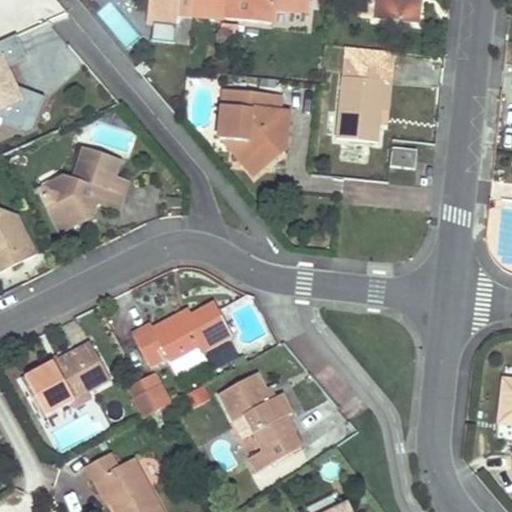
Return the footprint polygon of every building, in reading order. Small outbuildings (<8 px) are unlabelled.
[(150,0),(149,41),(176,44),(179,14),(194,16),(195,0),(150,0)] [(195,0),(194,16),(273,24),(275,9),(310,12),(311,0),(195,0)] [(422,0),(378,0),(377,19),(420,22),(422,0)] [(0,118),(4,120),(2,124),(22,131),(28,116),(37,119),(45,98),(14,86),(6,68),(28,58),(18,37),(0,44),(0,118)] [(384,81),(368,79),(369,60),(355,59),(354,77),(344,76),(338,139),(379,143),(382,112),(384,81)] [(394,63),(369,60),(368,79),(384,81),(382,112),(389,113),(394,63)] [(282,100),(225,95),(221,145),(246,147),(244,168),(267,170),(268,155),(285,157),(288,116),(281,116),(282,100)] [(246,147),(221,145),(244,168),(246,147)] [(65,176),(39,189),(57,223),(74,215),(78,224),(95,215),(101,205),(106,192),(124,198),(129,183),(115,178),(121,161),(85,149),(74,179),(65,176)] [(417,152),(396,150),(394,168),(415,171),(417,152)] [(257,181),(285,157),(268,155),(267,170),(244,168),(257,181)] [(124,198),(106,192),(101,205),(119,211),(124,198)] [(0,274),(39,255),(18,217),(0,210),(0,274)] [(74,215),(57,223),(62,232),(78,224),(74,215)] [(152,325),(134,335),(151,366),(168,356),(171,361),(198,346),(202,352),(232,335),(213,302),(192,314),(185,318),(182,314),(154,329),(152,325)] [(182,314),(185,318),(192,314),(190,309),(182,314)] [(54,362),(23,379),(43,416),(71,401),(88,392),(110,380),(90,343),(59,359),(54,362)] [(140,380),(146,391),(161,383),(155,372),(140,380)] [(257,374),(215,396),(229,422),(241,415),(252,434),(260,450),(248,456),(256,472),(301,448),(293,433),(296,432),(287,416),(292,413),(281,393),(275,396),(270,399),(264,387),(257,374)] [(129,386),(135,397),(146,391),(140,380),(129,386)] [(511,381),(504,381),(500,421),(511,422),(511,381)] [(161,383),(146,391),(157,413),(165,409),(169,406),(173,404),(161,383)] [(203,385),(185,395),(193,409),(211,398),(203,385)] [(269,385),(264,387),(270,399),(275,396),(269,385)] [(130,400),(142,421),(157,413),(146,391),(135,397),(130,400)] [(88,392),(71,401),(74,407),(91,398),(88,392)] [(240,441),(252,434),(241,415),(229,422),(240,441)] [(110,454),(86,467),(94,483),(99,480),(111,502),(111,503),(115,511),(161,511),(134,461),(118,469),(110,454)] [(99,480),(94,483),(106,505),(111,503),(111,502),(99,480)] [(312,510),(312,511),(330,511),(339,508),(334,499),(312,510)]
